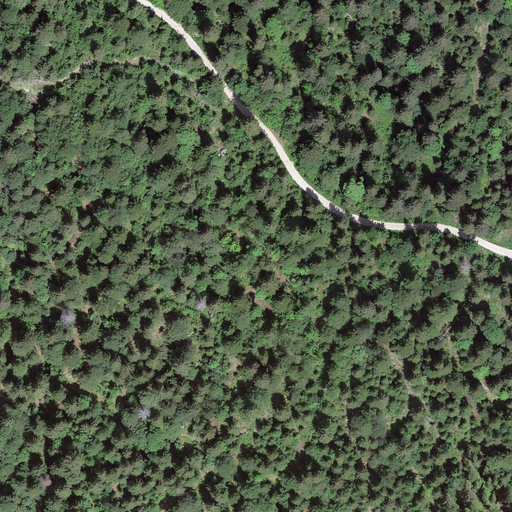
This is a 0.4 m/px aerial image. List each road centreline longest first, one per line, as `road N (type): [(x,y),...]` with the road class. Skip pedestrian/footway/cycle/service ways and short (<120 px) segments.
road 1 (track): [(134,0),(184,33),(294,176),(342,213),(437,226),(511,253)]
road 2 (track): [(241,468),(114,413),(44,358),(14,319)]
road 3 (track): [(339,511),(241,468),(203,479),(158,511)]
